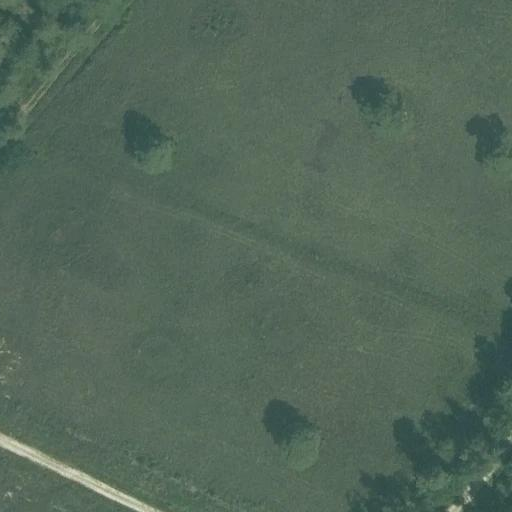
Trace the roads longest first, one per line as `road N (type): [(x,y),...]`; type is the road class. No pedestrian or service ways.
road 1 (track): [(167,511),(0,428)]
road 2 (track): [(0,121),(101,0)]
road 3 (track): [(511,414),(430,511)]
